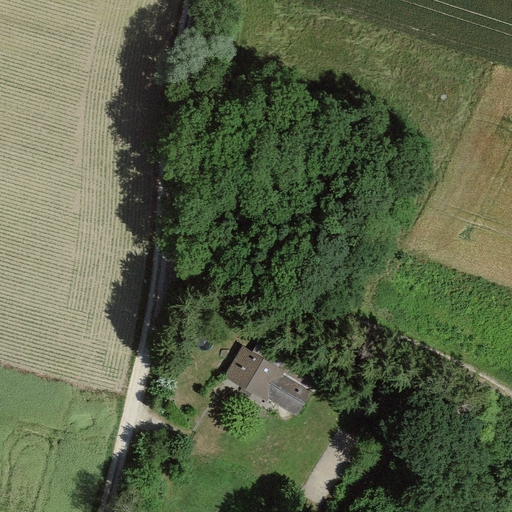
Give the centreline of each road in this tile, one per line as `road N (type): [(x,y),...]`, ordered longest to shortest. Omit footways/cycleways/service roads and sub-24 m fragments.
road 1 (track): [(103,511),(163,269),(167,123),(190,0)]
road 2 (track): [(163,269),(254,288),(424,348),(511,397)]
